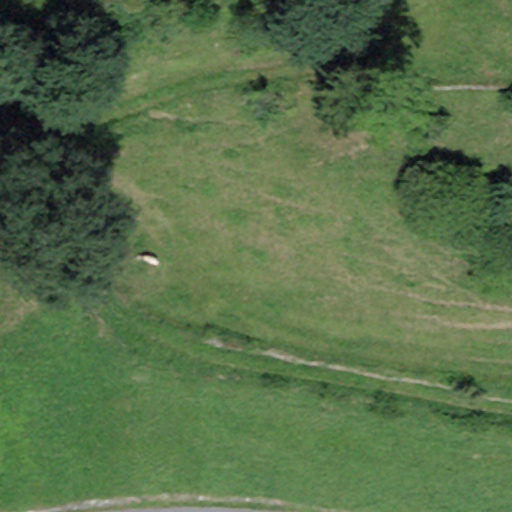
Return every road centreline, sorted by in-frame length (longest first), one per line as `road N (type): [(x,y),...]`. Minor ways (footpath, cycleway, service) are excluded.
road 1 (track): [(19,143),(153,212),(219,284),(314,338),(511,369)]
road 2 (track): [(0,151),(152,83),(426,28),(441,0)]
